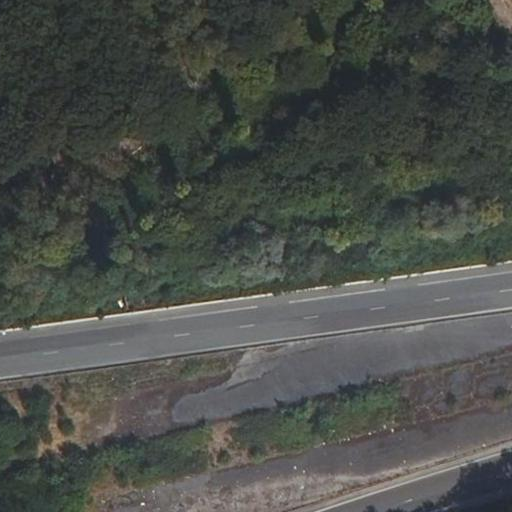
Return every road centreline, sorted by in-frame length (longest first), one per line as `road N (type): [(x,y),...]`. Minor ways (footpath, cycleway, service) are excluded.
road 1 (trunk): [(511,290),(0,360)]
road 2 (trunk): [(382,511),(511,470)]
